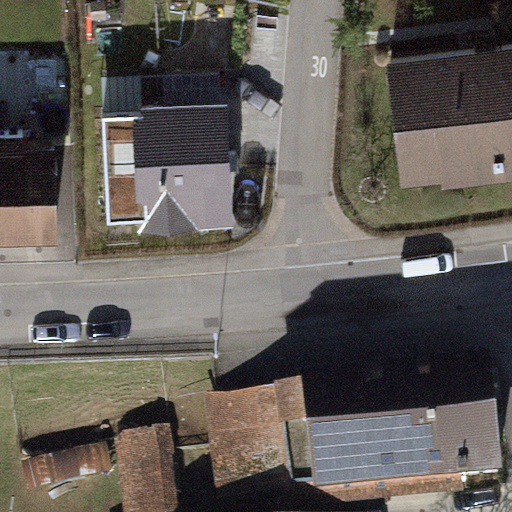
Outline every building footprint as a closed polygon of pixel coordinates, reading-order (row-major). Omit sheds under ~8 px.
[(511,45),(395,59),(408,171),(502,160),(504,175),(511,174),(511,45)] [(225,102),(106,107),(110,211),(146,209),(147,220),(198,217),(198,214),(231,212),(229,166),(239,165),(238,150),(227,151),(225,102)] [(0,223),(58,222),(55,148),(0,150),(0,223)] [(491,369),(354,385),(368,504),(463,493),(461,476),(502,471),(491,369)] [(354,385),(218,400),(229,502),(283,496),(284,511),(293,511),(368,504),(354,385)] [(174,511),(170,465),(131,468),(135,511),(174,511)]
